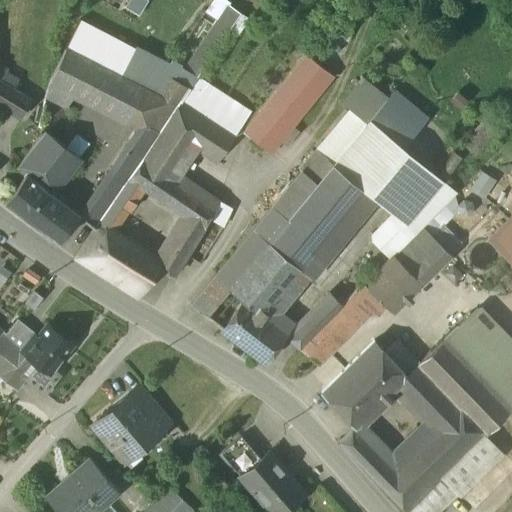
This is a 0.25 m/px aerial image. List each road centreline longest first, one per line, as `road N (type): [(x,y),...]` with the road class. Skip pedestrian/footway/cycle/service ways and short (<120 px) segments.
road 1 (track): [(150,319),(261,207),(309,144),(377,0)]
road 2 (secondary): [(379,511),(290,410),(150,319)]
road 3 (residential): [(150,319),(0,493)]
road 4 (secondary): [(150,319),(0,226)]
